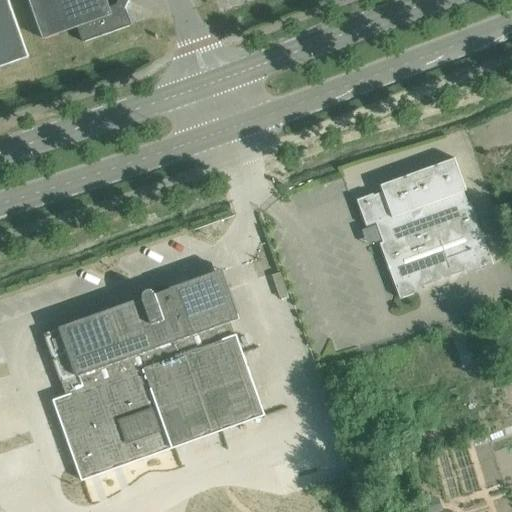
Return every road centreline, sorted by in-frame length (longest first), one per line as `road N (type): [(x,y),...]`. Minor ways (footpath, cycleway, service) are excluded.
road 1 (secondary): [(235,129),(511,18)]
road 2 (secondary): [(0,203),(235,129)]
road 3 (secondary): [(444,0),(217,83)]
road 4 (unknown): [(117,495),(78,505),(52,485),(0,337)]
road 5 (secondary): [(217,83),(0,155)]
road 6 (unknown): [(385,325),(510,284)]
